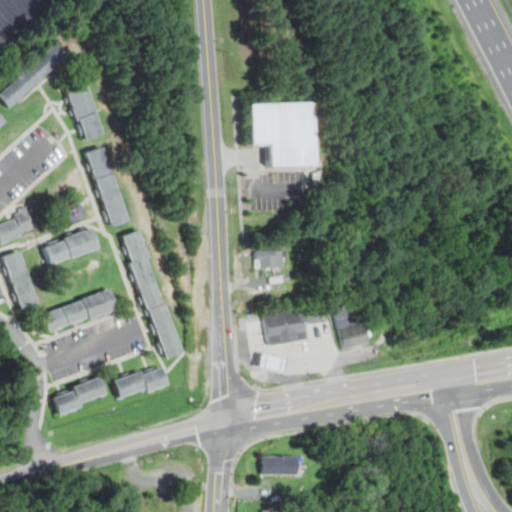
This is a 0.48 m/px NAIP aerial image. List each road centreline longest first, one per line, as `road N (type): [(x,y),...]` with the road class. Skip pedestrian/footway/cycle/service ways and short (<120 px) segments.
road 1 (tertiary): [(222,346),(203,0)]
road 2 (residential): [(0,320),(38,366),(29,473)]
road 3 (motorway): [(507,511),(474,458),(446,383)]
road 4 (tertiary): [(0,481),(128,446)]
road 5 (motorway): [(446,383),(444,411),(471,511)]
